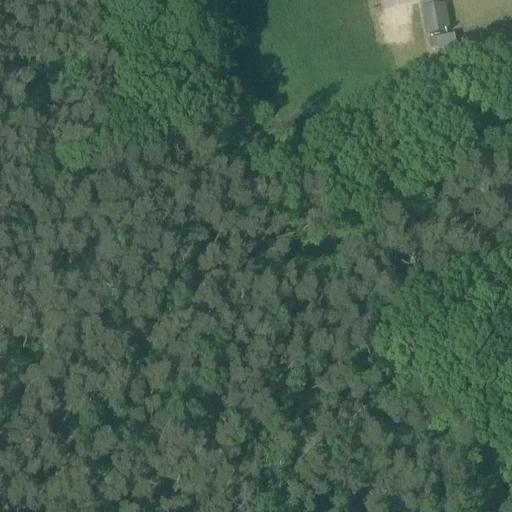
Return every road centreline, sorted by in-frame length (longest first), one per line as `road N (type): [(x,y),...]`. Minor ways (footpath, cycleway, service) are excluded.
road 1 (track): [(511,479),(459,436),(258,151)]
road 2 (track): [(258,151),(220,102),(187,0)]
road 3 (track): [(411,88),(258,151)]
